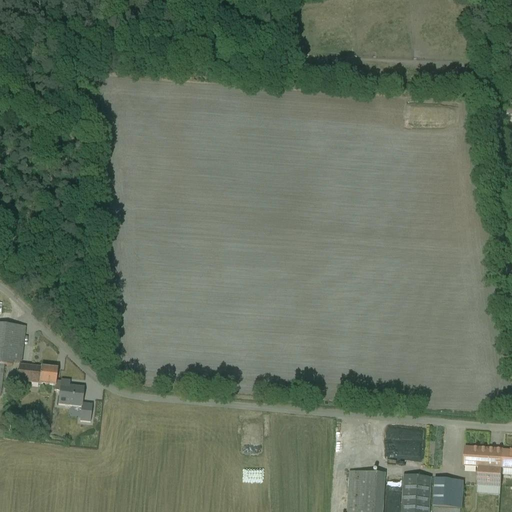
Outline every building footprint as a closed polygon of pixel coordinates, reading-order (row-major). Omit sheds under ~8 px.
[(10,195),(22,195),(22,178),(11,177),(10,195)] [(0,389),(3,362),(0,361),(0,356),(18,358),(22,325),(14,322),(15,314),(0,300),(0,389)] [(22,384),(58,388),(60,370),(24,366),(22,384)] [(64,408),(85,410),(84,423),(98,424),(99,406),(91,405),(92,388),(76,387),(76,382),(66,381),(64,408)] [(422,452),(423,441),(404,440),(404,451),(422,452)] [(465,469),(485,470),(486,450),(466,449),(465,469)] [(505,471),(506,452),(486,450),(485,470),(505,471)] [(377,511),(379,478),(348,476),(345,511),(377,511)] [(425,511),(427,481),(402,479),(400,511),(425,511)] [(463,511),(466,483),(433,481),(430,511),(463,511)]
